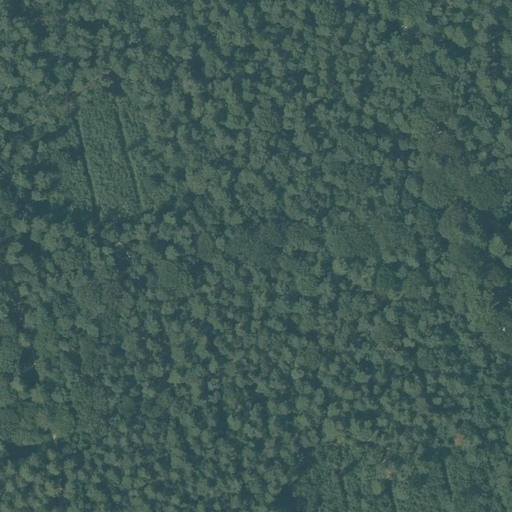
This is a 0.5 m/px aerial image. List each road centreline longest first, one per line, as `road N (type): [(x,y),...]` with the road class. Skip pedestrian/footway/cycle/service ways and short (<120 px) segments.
road 1 (track): [(453,191),(392,0)]
road 2 (track): [(505,341),(465,221)]
